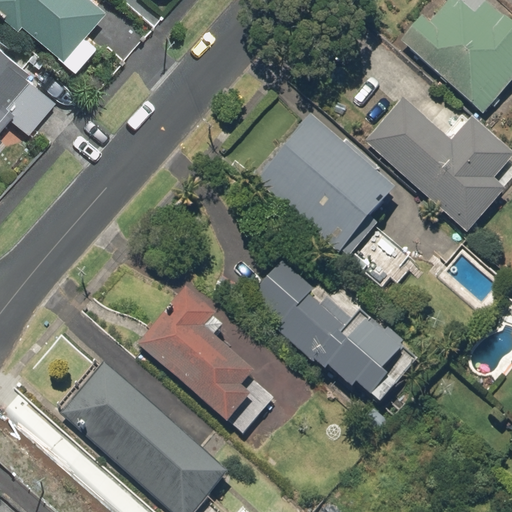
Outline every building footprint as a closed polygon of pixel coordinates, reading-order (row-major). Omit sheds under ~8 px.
[(0,0),(0,26),(15,38),(18,34),(73,77),(96,48),(84,39),(102,17),(90,8),(96,1),(94,0),(0,0)] [(416,23),(394,47),(477,120),(511,80),(511,61),(511,60),(511,34),(473,0),(444,0),(421,27),(416,23)] [(0,56),(0,146),(14,130),(27,142),(58,105),(0,56)] [(397,107),(359,149),(460,241),(511,184),(511,169),(458,120),(437,143),(397,107)] [(307,126),(250,189),(332,263),(389,200),(307,126)] [(365,418),(410,367),(358,321),(350,330),(280,268),(251,300),(275,322),(267,331),(365,418)] [(180,297),(131,352),(234,443),(271,402),(207,346),(220,332),(180,297)] [(115,360),(68,413),(178,511),(202,511),(240,471),(115,360)]
